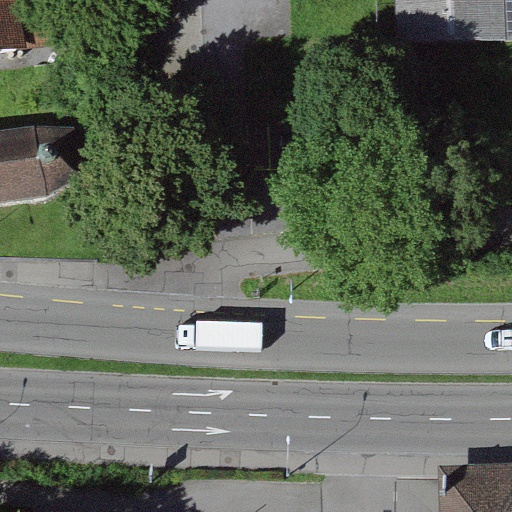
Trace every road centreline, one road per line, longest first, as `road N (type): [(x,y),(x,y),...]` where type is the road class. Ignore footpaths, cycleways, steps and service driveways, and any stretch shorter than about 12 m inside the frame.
road 1 (primary): [(511,349),(228,341),(0,320)]
road 2 (primary): [(0,412),(511,424)]
